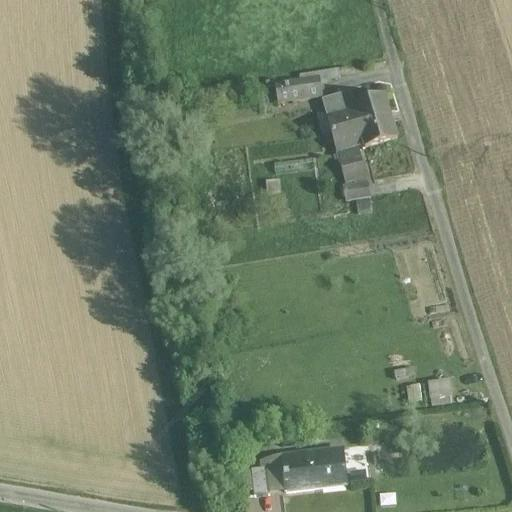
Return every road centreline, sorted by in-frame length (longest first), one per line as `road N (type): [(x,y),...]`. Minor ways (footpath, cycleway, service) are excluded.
road 1 (unclassified): [(511,427),(381,0)]
road 2 (unclassified): [(119,511),(0,488)]
